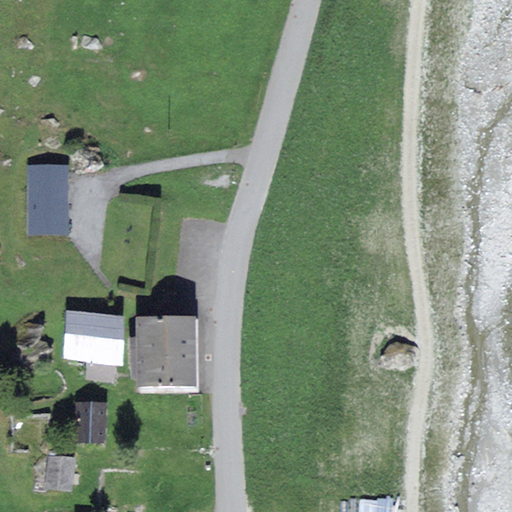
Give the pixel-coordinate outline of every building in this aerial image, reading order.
[(66,229),(67,167),(31,167),(30,229),(66,229)] [(124,319),(70,313),(66,357),(90,359),(88,377),(113,379),(113,374),(114,361),(120,362),(124,319)] [(194,381),(193,318),(142,319),(143,382),(194,381)] [(370,327),(356,326),(356,341),(369,341),(370,327)] [(104,439),(105,404),(79,404),(78,438),(104,439)] [(71,488),(74,459),(52,456),(49,486),(71,488)] [(362,494),(360,511),(403,511),(404,496),(362,494)]
